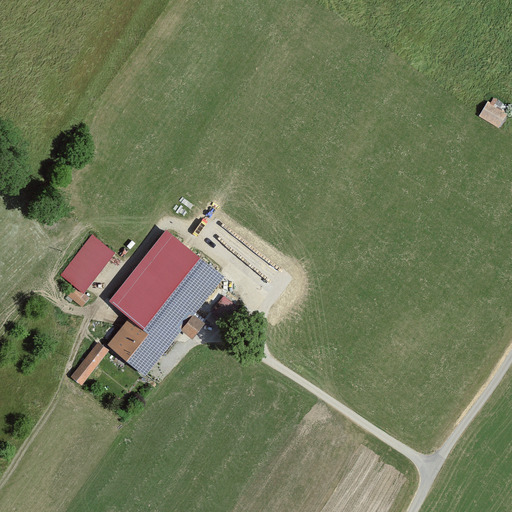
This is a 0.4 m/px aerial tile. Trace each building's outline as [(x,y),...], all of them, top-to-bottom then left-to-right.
[(511,108),(490,95),(479,115),(502,128),(511,110),(511,108)] [(227,273),(166,225),(107,299),(128,316),(106,343),(145,374),(181,328),(192,336),(205,320),(195,312),(227,273)] [(117,252),(92,232),(59,273),(74,285),(68,292),(84,304),(92,294),(86,290),(117,252)] [(223,295),(212,310),(227,321),(238,306),(223,295)] [(107,348),(97,341),(70,376),(80,383),(107,348)]
